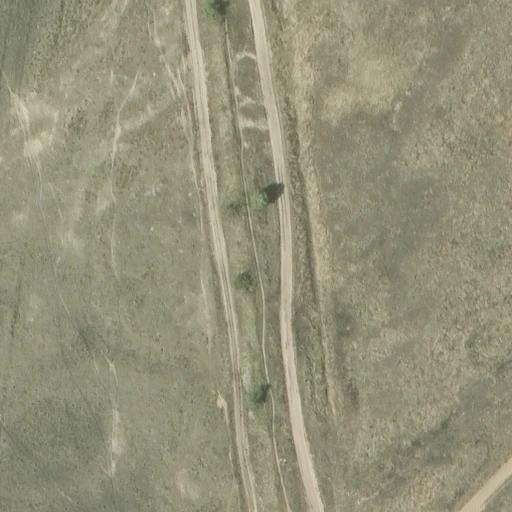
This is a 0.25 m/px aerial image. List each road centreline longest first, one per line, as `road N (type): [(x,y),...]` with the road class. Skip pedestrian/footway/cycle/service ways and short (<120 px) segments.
road 1 (track): [(257,0),(290,399),(317,511)]
road 2 (track): [(190,0),(251,511)]
